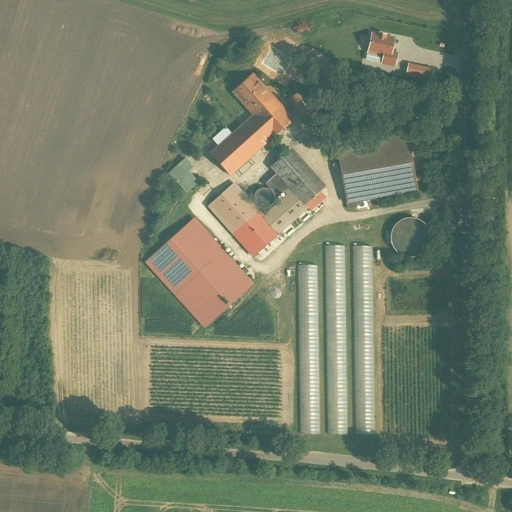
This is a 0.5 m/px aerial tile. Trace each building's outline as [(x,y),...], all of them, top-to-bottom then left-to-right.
[(273,97),(252,74),(232,92),(252,115),(273,97)] [(321,110),(308,95),(304,99),(317,114),(321,110)] [(218,146),(210,153),(230,175),(292,119),(273,97),(252,115),(231,134),(218,146)] [(317,114),(304,99),(295,107),(311,125),(320,117),(317,114)] [(226,128),(213,140),(218,146),(231,134),(226,128)] [(406,134),(337,146),(340,166),(347,203),(416,191),(412,165),(406,134)] [(320,191),(286,154),(271,167),(290,188),(305,205),(320,191)] [(196,183),(179,164),(169,174),(186,193),(196,183)] [(257,210),(234,184),(209,206),(232,233),(257,210)] [(274,202),(274,198),(273,194),(271,191),(268,189),(264,188),(260,189),(257,191),(254,195),(254,199),(255,203),(257,206),(260,208),(264,209),(268,208),(271,206),(274,202)] [(305,205),(290,188),(285,192),(288,196),(263,218),(277,234),(307,207),(310,210),(325,197),(320,191),(305,205)] [(399,256),(428,252),(425,219),(395,222),(399,256)] [(255,286),(196,220),(147,264),(207,330),(255,286)]
